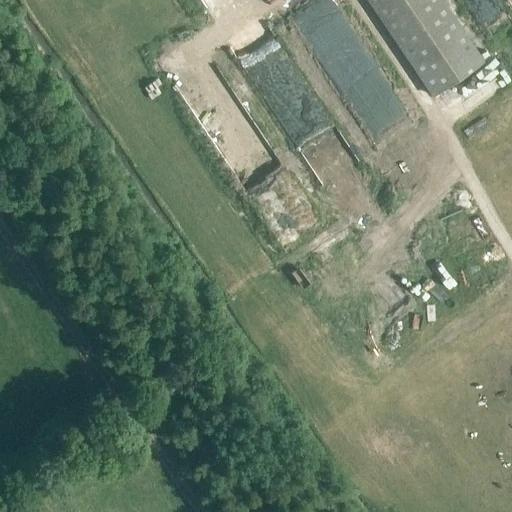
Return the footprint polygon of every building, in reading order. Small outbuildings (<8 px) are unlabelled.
[(368,0),(434,96),(483,63),(441,0),(368,0)] [(511,0),(503,0),(496,8),(504,15),(511,6),(511,0)] [(511,57),(478,86),(492,103),(511,86),(511,57)] [(215,59),(191,74),(216,114),(253,90),(237,63),(223,71),(215,59)] [(237,154),(235,157),(242,164),(251,154),(259,160),(289,126),(252,94),(212,141),(224,151),(228,147),(237,154)] [(396,165),(372,180),(382,195),(406,180),(396,165)] [(421,169),(398,187),(413,205),(436,188),(421,169)]
